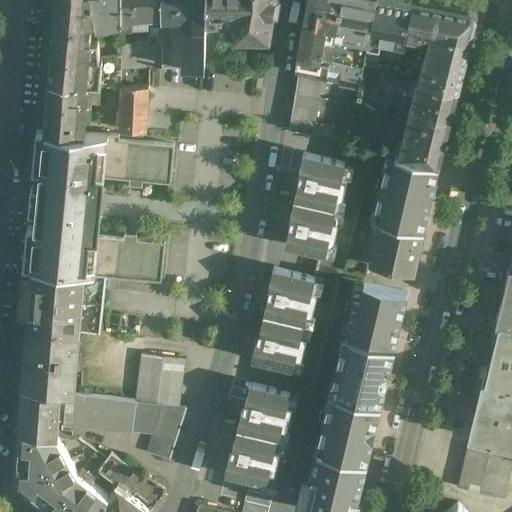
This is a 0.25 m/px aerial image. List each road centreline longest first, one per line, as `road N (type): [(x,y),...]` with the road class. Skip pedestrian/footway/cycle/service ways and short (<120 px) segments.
road 1 (residential): [(164,511),(205,428),(241,311),(292,0)]
road 2 (tertiary): [(502,77),(397,511)]
road 3 (residential): [(15,0),(0,205)]
